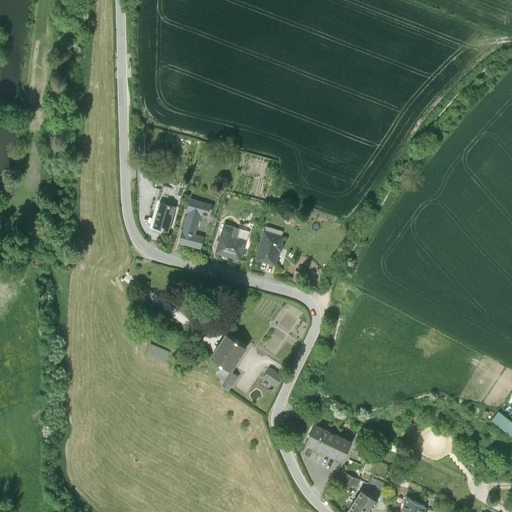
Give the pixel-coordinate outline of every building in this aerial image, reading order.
[(153,171),(143,168),(138,184),(148,187),(153,171)] [(166,184),(165,196),(173,196),(174,185),(166,184)] [(188,194),(176,237),(200,244),(204,232),(195,229),(200,211),(208,213),(211,200),(188,194)] [(150,223),(167,228),(174,203),(158,199),(150,223)] [(214,247),(240,255),(246,235),(231,231),(234,221),(223,218),(214,247)] [(254,254),(275,261),(279,246),(281,246),(284,239),(282,239),(284,230),(281,229),(282,226),(265,221),(265,224),(263,224),(254,254)] [(300,269),(292,267),(289,276),(297,279),(300,269)] [(225,331),(210,354),(222,361),(230,367),(245,344),(225,331)] [(150,353),(167,361),(173,350),(157,341),(150,353)] [(230,367),(222,361),(215,371),(227,379),(234,370),(230,367)] [(262,376),(276,385),(283,375),(269,366),(262,376)] [(511,411),(501,403),(493,412),(511,427),(511,411)] [(343,459),(353,440),(314,421),(304,440),(343,459)] [(323,466),(316,481),(327,487),(332,476),(326,473),(328,469),(323,466)] [(365,481),(342,469),(339,476),(362,488),(365,481)] [(490,469),(489,479),(500,480),(501,470),(490,469)] [(368,483),(386,491),(389,483),(372,475),(368,483)] [(359,488),(346,509),(351,511),(367,511),(376,498),(359,488)] [(404,494),(399,511),(423,511),(425,505),(404,494)]
